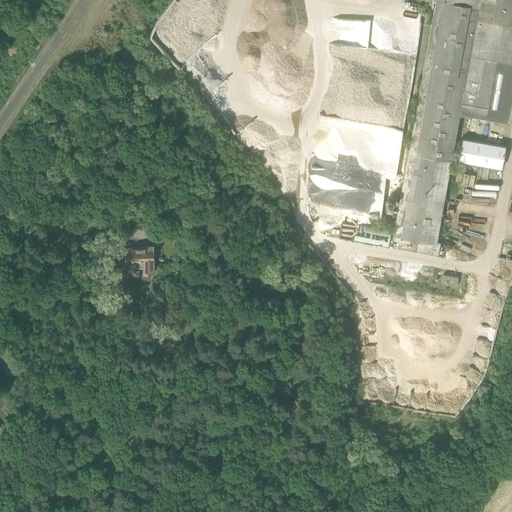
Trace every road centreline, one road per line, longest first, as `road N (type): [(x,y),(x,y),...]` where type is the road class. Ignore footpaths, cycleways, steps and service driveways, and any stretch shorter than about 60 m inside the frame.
road 1 (track): [(209,511),(190,489),(170,483),(102,380),(88,249)]
road 2 (track): [(190,489),(185,426),(212,348),(225,256)]
road 3 (track): [(311,511),(349,489),(411,493),(511,449)]
road 4 (track): [(141,439),(49,445),(0,479)]
